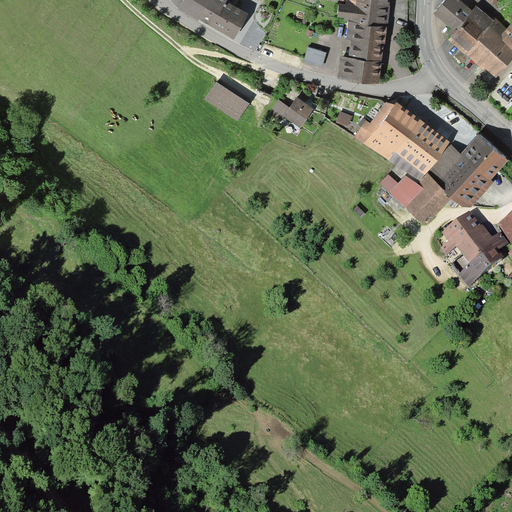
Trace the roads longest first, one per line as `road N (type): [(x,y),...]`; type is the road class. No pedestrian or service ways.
road 1 (unclassified): [(159,0),(241,51),(319,80),(387,89),(439,69)]
road 2 (track): [(274,65),(188,54),(126,0)]
